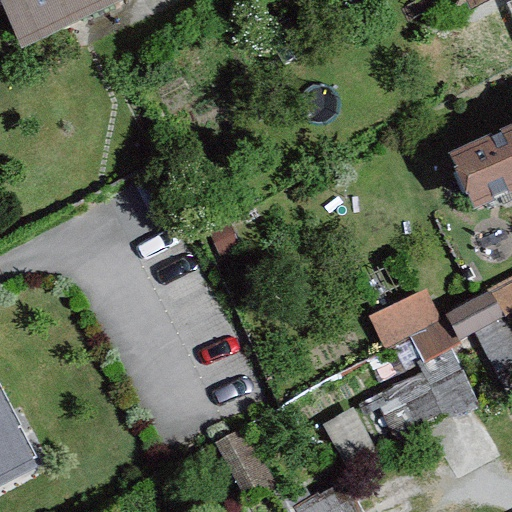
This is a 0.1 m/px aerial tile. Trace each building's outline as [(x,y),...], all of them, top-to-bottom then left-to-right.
[(13,0),(36,53),(163,0),(13,0)] [(511,0),(480,0),(492,23),(511,11),(511,0)] [(511,146),(471,166),(498,223),(511,216),(511,146)] [(469,344),(511,321),(511,276),(451,309),(469,344)] [(373,315),(387,350),(419,337),(429,361),(457,350),(433,291),(373,315)] [(399,436),(477,407),(461,364),(382,394),(399,436)] [(351,511),(344,495),(307,511),(306,511),(351,511)]
